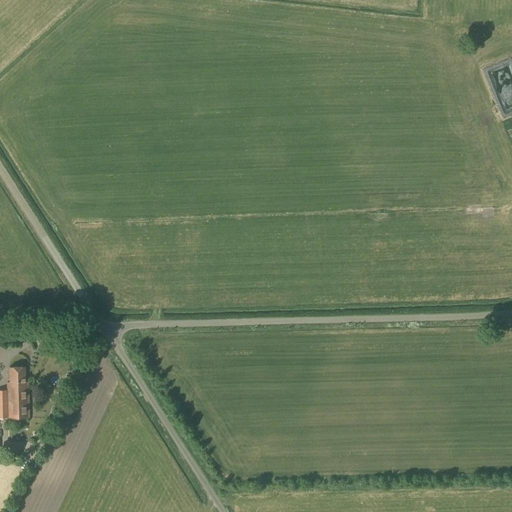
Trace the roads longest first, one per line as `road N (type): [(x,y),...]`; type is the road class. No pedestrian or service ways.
road 1 (unclassified): [(101,327),(511,313)]
road 2 (unclassified): [(220,511),(101,327)]
road 3 (unclassified): [(101,327),(0,167)]
